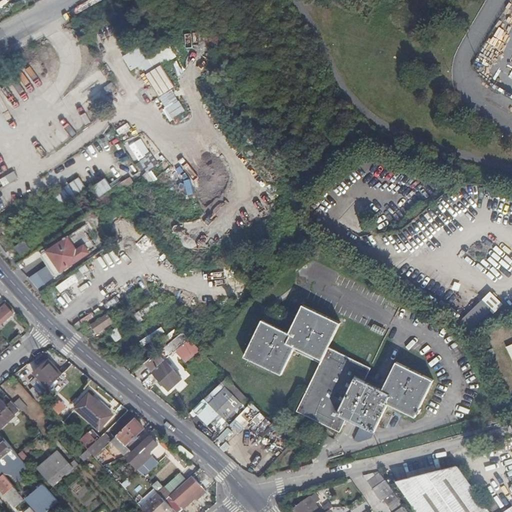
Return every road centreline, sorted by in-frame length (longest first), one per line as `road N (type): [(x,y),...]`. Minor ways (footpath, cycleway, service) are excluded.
road 1 (unknown): [(51,10),(70,47),(68,62),(20,143),(26,155),(46,161),(129,111),(158,118)]
road 2 (residential): [(511,424),(244,490)]
road 3 (tertiary): [(45,330),(244,490)]
